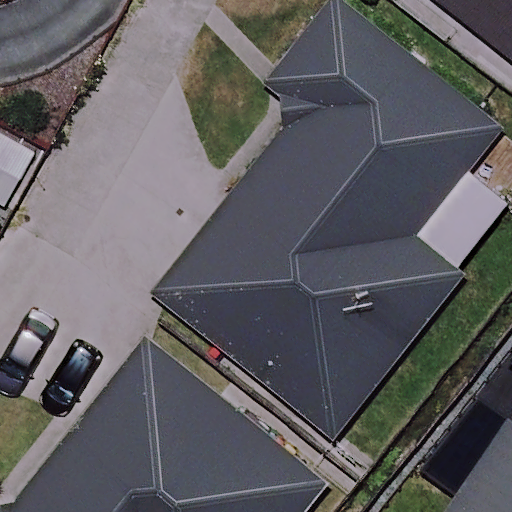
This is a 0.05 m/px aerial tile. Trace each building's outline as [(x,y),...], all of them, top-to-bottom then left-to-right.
[(351,412),(511,193),(511,139),(501,131),(509,120),(347,0),(337,0),(275,86),(304,108),(165,297),(179,307),(338,429),(351,412)] [(511,0),(454,0),(511,47),(511,0)] [(0,121),(0,197),(15,207),(48,150),(0,121)] [(292,511),(331,462),(160,331),(21,511),(2,511),(0,510),(0,511),(292,511)] [(511,511),(511,434),(459,511),(511,511)]
